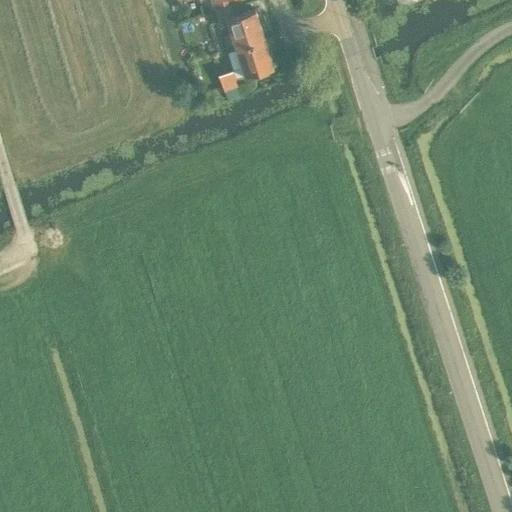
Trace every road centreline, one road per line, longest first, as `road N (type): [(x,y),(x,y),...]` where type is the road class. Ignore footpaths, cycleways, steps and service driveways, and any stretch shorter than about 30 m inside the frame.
road 1 (unclassified): [(504,511),(341,14)]
road 2 (track): [(30,246),(299,135),(376,125)]
